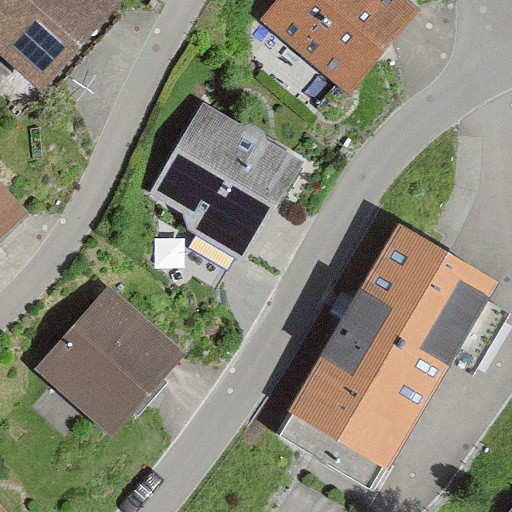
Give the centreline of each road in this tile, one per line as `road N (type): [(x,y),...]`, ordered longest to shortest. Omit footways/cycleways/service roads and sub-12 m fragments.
road 1 (residential): [(144,511),(207,434),(390,151),(507,47)]
road 2 (residential): [(0,309),(89,207),(194,0)]
